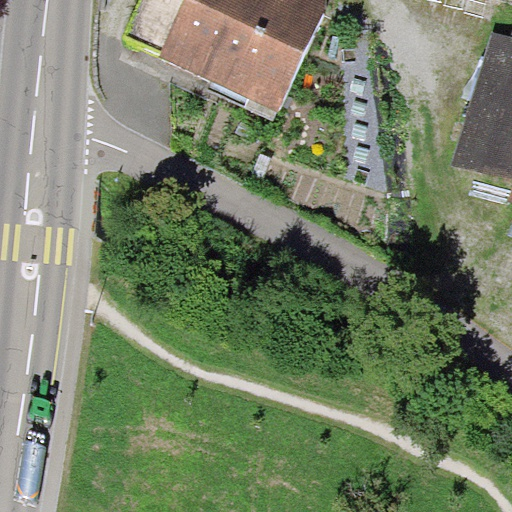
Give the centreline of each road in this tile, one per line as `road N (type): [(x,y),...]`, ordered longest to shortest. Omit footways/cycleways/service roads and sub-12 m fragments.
road 1 (residential): [(35,79),(88,140),(217,194),(441,321),(511,371)]
road 2 (secondary): [(35,79),(36,242),(0,502)]
